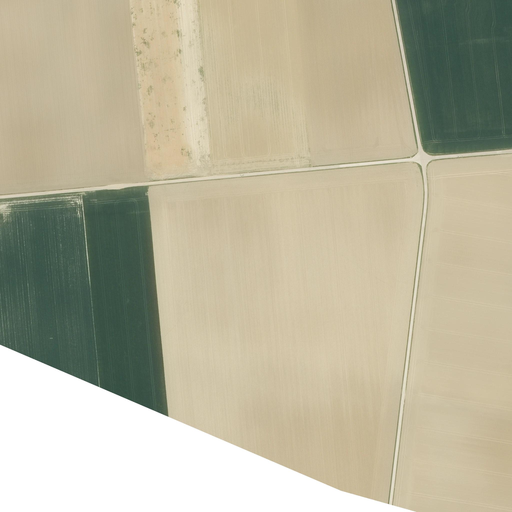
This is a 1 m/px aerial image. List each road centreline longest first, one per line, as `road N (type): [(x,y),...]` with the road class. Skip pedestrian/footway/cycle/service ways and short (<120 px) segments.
road 1 (unclassified): [(422,159),(0,197)]
road 2 (unclassified): [(390,511),(425,210),(422,159)]
road 3 (unclassified): [(422,159),(393,0)]
